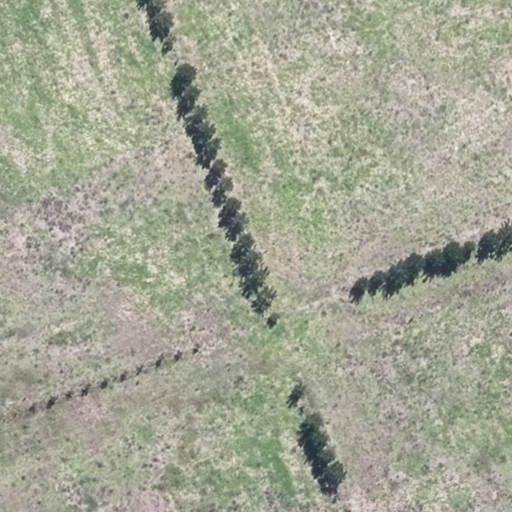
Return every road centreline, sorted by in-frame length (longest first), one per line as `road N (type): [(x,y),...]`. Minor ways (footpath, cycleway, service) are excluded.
road 1 (track): [(446,0),(0,292)]
road 2 (track): [(390,511),(0,183)]
